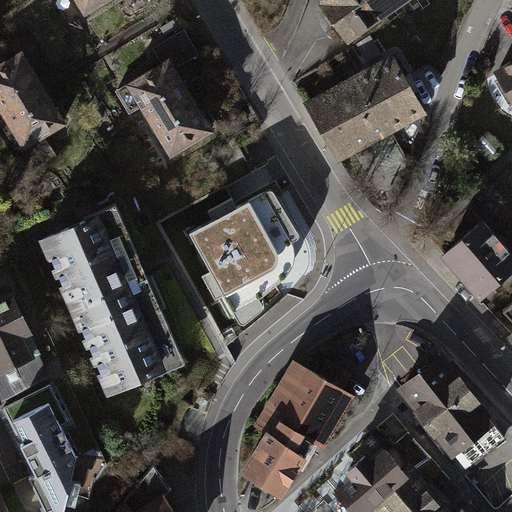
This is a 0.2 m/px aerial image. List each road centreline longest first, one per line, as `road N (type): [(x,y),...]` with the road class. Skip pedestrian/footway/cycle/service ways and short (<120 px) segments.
road 1 (tertiary): [(365,254),(211,0)]
road 2 (secondary): [(376,288),(274,358),(245,392),(220,456),(224,511)]
road 3 (residential): [(365,254),(414,208),(492,0)]
road 4 (secondary): [(511,394),(421,297),(376,288)]
